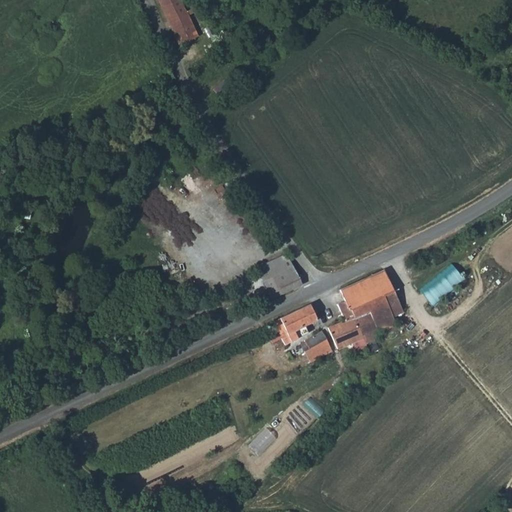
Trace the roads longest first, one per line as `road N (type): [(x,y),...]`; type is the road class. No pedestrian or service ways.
road 1 (tertiary): [(0,437),(320,288)]
road 2 (unclassified): [(320,288),(214,140),(146,0)]
road 3 (tertiary): [(320,288),(511,186)]
